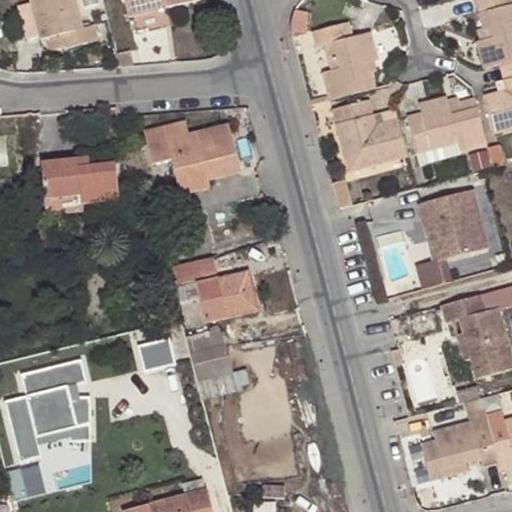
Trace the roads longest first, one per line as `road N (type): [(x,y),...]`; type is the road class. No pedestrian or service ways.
road 1 (residential): [(400,511),(283,83)]
road 2 (residential): [(0,94),(13,101),(283,83)]
